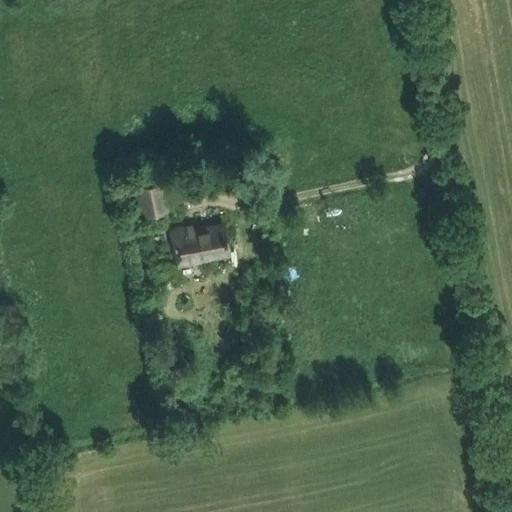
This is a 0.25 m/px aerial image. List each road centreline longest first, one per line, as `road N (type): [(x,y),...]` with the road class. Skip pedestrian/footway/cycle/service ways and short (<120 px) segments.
road 1 (track): [(444,167),(250,205),(207,196)]
road 2 (track): [(410,0),(444,167)]
